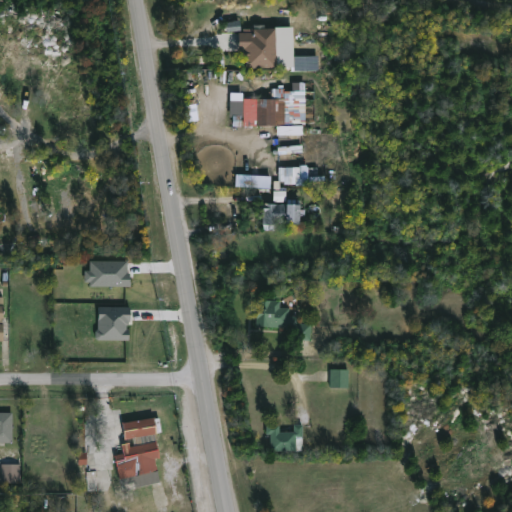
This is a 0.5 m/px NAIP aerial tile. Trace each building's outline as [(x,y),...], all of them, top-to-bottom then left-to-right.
[(247,20),(247,27),(257,27),(257,35),(267,35),(267,57),(277,57),(277,66),(246,67),(246,56),(256,56),(256,49),(244,49),(244,46),(242,45),(241,39),(244,34),(238,34),(238,29),(228,29),(228,21),(247,20)] [(286,98),(286,124),(303,124),(303,133),(279,132),(279,125),(244,125),(244,98),(286,98)] [(286,190),(273,190),(273,201),(285,201),(286,190)] [(306,199),(304,223),(276,222),(274,230),(263,229),(264,203),(287,204),(287,198),(306,199)] [(130,286),(131,273),(127,273),(127,260),(90,260),(89,270),(85,270),(84,285),(130,286)] [(298,315),(297,328),(257,326),(259,299),(281,300),(280,307),(290,307),(289,315),(298,315)] [(128,340),(129,307),(97,306),(97,340),(128,340)] [(311,339),(311,323),(298,323),(299,340),(311,339)] [(350,369),(349,387),(331,387),(331,369),(350,369)] [(0,412),(9,412),(9,419),(13,419),(13,442),(0,442),(0,412)] [(159,417),(161,432),(157,432),(157,434),(132,438),(132,437),(129,437),(128,429),(131,429),(130,421),(159,417)] [(304,425),(303,451),(271,451),(271,434),(266,434),(266,424),(281,425),(281,432),(295,432),(295,424),(304,425)] [(159,457),(139,461),(136,446),(156,441),(159,457)] [(21,483),(21,464),(1,464),(2,483),(21,483)]
